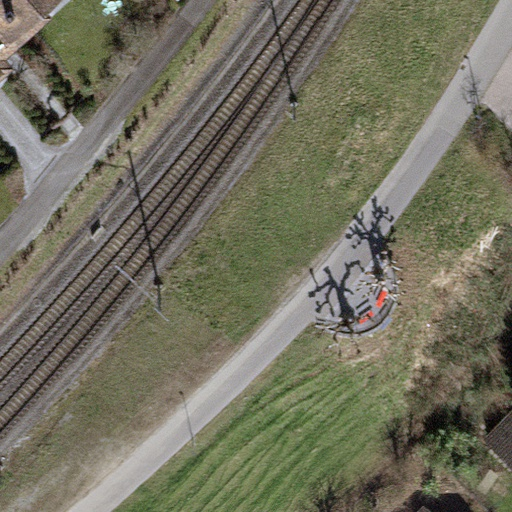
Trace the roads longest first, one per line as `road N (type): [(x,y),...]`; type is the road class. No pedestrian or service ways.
road 1 (residential): [(76,511),(261,341),(380,205),(459,93),(511,0)]
road 2 (residential): [(208,0),(0,269)]
